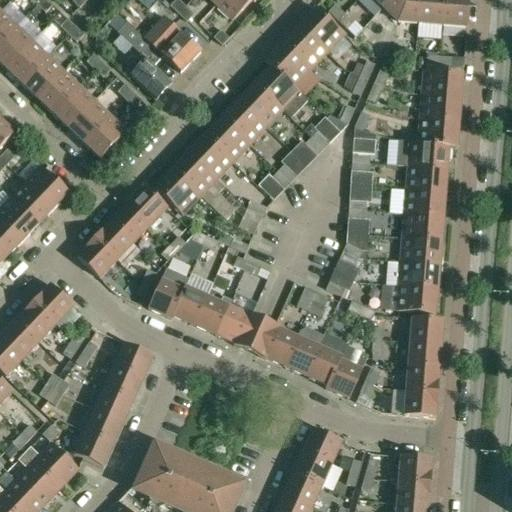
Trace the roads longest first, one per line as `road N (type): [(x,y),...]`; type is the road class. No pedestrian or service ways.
road 1 (residential): [(506,0),(481,28),(447,438)]
road 2 (tertiary): [(508,0),(472,440)]
road 3 (residential): [(100,199),(128,185),(175,135),(177,107),(245,35),(269,33),(285,17),(284,0)]
road 4 (unknown): [(230,373),(361,114)]
road 5 (tertiary): [(494,511),(511,300)]
road 6 (residential): [(88,511),(118,482),(181,351)]
road 7 (residential): [(181,351),(128,326),(48,255)]
road 8 (residential): [(447,438),(371,431),(298,405)]
road 9 (residential): [(100,199),(40,143),(32,120),(0,89)]
road 10 (residential): [(298,405),(181,351)]
